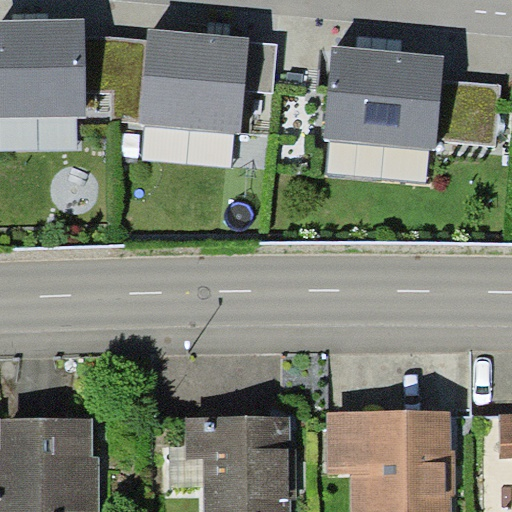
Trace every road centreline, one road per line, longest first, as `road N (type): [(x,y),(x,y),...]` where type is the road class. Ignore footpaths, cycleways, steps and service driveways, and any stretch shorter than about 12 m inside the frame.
road 1 (secondary): [(0,304),(182,295),(511,296)]
road 2 (residential): [(373,0),(511,11)]
